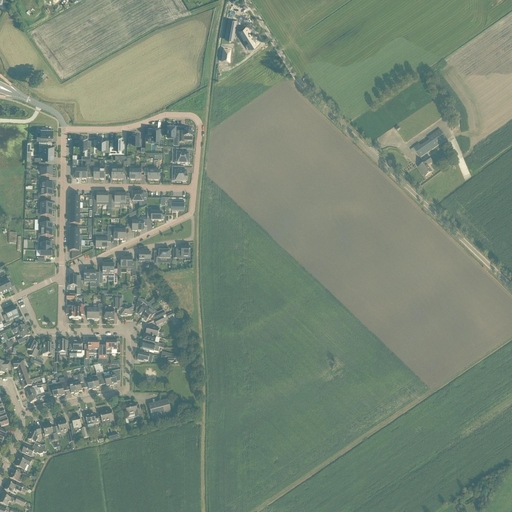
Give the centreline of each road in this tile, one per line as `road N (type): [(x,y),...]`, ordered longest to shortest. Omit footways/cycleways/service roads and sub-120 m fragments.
road 1 (unclassified): [(511,287),(308,94),(247,0)]
road 2 (residential): [(20,415),(127,389),(125,333),(60,330)]
road 3 (residential): [(194,190),(200,123),(191,114),(64,128)]
road 4 (residential): [(63,187),(194,190)]
